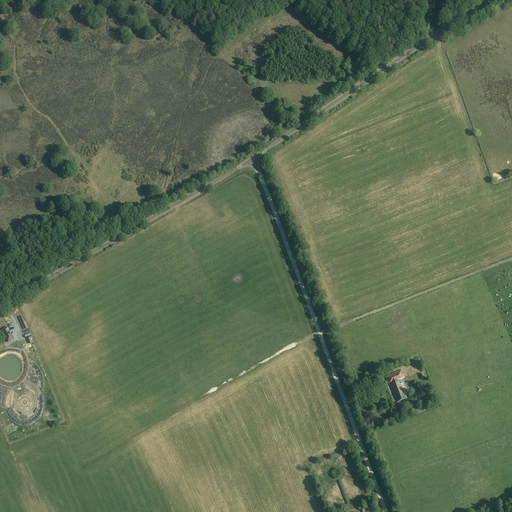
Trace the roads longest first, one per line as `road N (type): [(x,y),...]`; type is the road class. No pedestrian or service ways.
road 1 (unclassified): [(385,511),(252,158)]
road 2 (unclassified): [(0,306),(252,158)]
road 3 (unclassified): [(252,158),(486,0)]
road 4 (track): [(372,66),(385,68),(299,0)]
